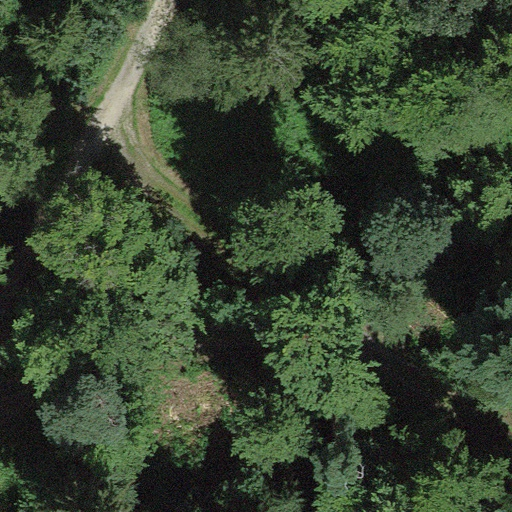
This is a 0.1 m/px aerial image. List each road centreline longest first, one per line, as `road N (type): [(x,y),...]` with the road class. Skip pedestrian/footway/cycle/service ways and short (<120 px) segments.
road 1 (track): [(511,438),(0,71)]
road 2 (track): [(0,402),(52,372),(228,335),(414,369)]
road 3 (track): [(165,0),(0,313)]
